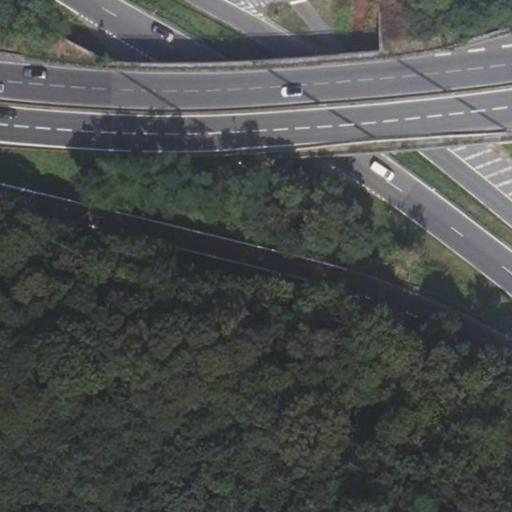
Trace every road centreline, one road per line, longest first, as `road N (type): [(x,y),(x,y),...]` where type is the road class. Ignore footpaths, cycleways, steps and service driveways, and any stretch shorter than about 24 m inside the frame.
road 1 (trunk): [(0,195),(348,284),(511,356)]
road 2 (trunk): [(511,66),(292,97),(0,79)]
road 3 (trunk): [(0,125),(345,135),(511,109)]
road 4 (primary): [(89,0),(362,165),(511,274)]
road 5 (primary): [(511,215),(334,79)]
road 6 (primary): [(334,79),(199,0)]
